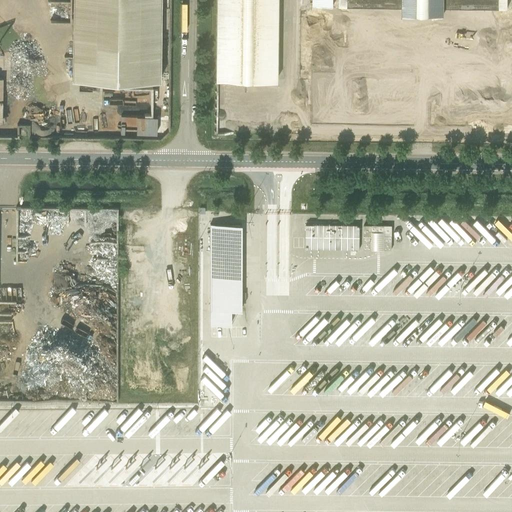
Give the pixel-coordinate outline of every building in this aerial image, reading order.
[(160,79),(161,0),(72,0),(72,78),(160,79)] [(216,0),(216,79),(276,80),(277,0),(216,0)] [(339,0),(339,6),(403,6),(403,13),(444,14),(444,7),(506,8),(506,0),(339,0)] [(401,35),(414,38),(417,22),(404,19),(401,35)] [(448,41),(448,21),(436,21),(436,41),(448,41)] [(160,132),(160,115),(141,115),(141,124),(150,124),(150,132),(160,132)] [(137,220),(137,208),(124,208),(124,220),(137,220)] [(210,223),(210,324),(231,324),(231,310),(241,310),(241,223),(210,223)] [(359,249),(359,225),(305,224),(305,248),(359,249)] [(392,225),(364,225),(363,249),(392,249),(392,225)]
